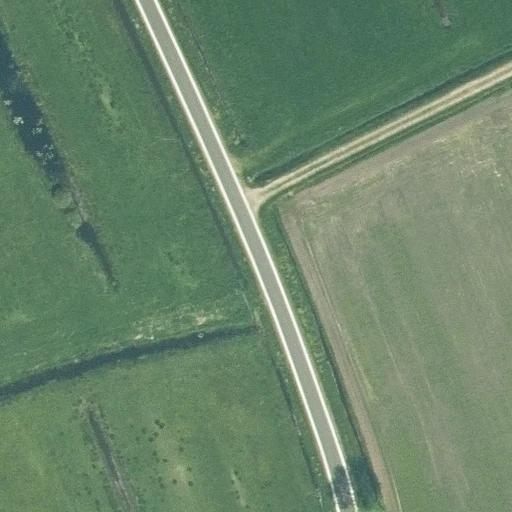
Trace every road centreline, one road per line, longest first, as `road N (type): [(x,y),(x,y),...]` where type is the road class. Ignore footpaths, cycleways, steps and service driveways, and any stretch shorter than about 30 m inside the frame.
road 1 (tertiary): [(347,511),(286,319),(143,0)]
road 2 (track): [(511,65),(238,204)]
